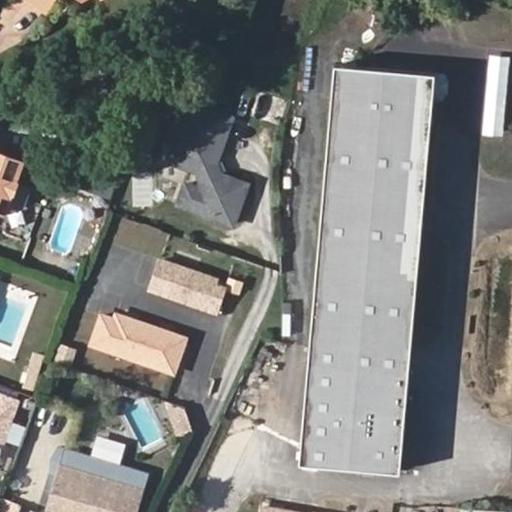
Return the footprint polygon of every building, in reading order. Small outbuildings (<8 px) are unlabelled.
[(34,0),(50,11),(57,0),(34,0)] [(57,0),(50,11),(66,22),(80,0),(57,0)] [(120,7),(119,0),(99,0),(100,9),(120,7)] [(505,134),(511,56),(491,54),(485,133),(505,134)] [(445,71),(334,64),(307,463),(408,470),(434,96),(443,96),(449,89),(449,80),(445,71)] [(196,202),(236,218),(252,178),(225,167),(220,156),(237,111),(195,95),(173,153),(202,164),(207,175),(204,182),(196,202)] [(0,208),(4,210),(23,161),(0,152),(0,208)] [(196,202),(204,182),(190,176),(182,197),(196,202)] [(134,203),(147,204),(150,178),(137,177),(134,203)] [(176,262),(163,257),(152,285),(165,290),(176,262)] [(218,278),(176,262),(165,290),(207,306),(210,298),(220,302),(225,287),(216,283),(218,278)] [(105,312),(94,340),(175,370),(187,337),(156,325),(154,330),(138,325),(140,319),(120,312),(118,317),(105,312)] [(34,352),(25,387),(38,390),(47,355),(34,352)] [(0,396),(0,418),(5,421),(10,422),(17,403),(0,396)] [(185,406),(166,399),(184,431),(194,427),(185,406)] [(10,422),(5,421),(0,433),(0,439),(3,441),(10,422)] [(63,451),(48,508),(61,511),(136,511),(144,485),(130,481),(132,469),(63,451)] [(0,511),(34,511),(36,510),(3,498),(0,508),(0,511)]
